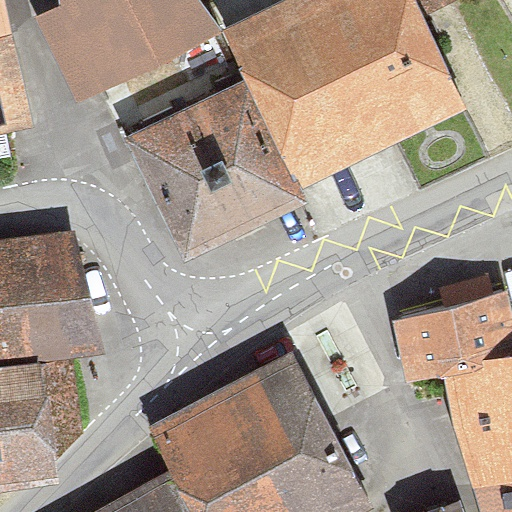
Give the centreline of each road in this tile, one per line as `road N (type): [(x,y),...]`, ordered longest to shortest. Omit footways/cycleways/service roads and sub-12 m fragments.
road 1 (residential): [(295,280),(437,460),(466,511)]
road 2 (residential): [(197,350),(96,217),(67,204),(0,211)]
road 3 (tertiary): [(511,171),(349,246),(295,280)]
road 4 (tertiary): [(197,350),(37,511)]
road 5 (tertiary): [(295,280),(197,350)]
